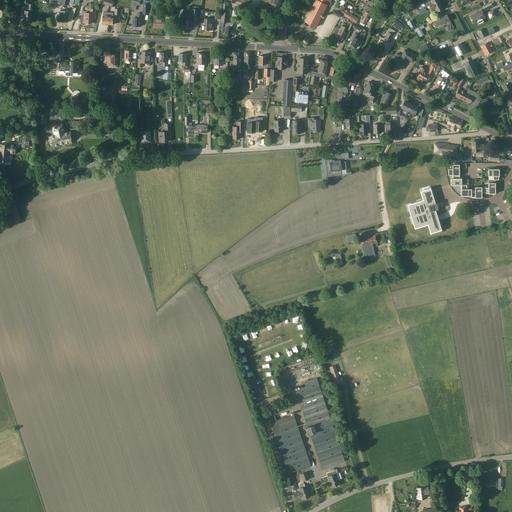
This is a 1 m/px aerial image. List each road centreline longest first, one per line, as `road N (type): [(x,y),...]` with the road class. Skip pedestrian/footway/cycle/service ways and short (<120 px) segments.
road 1 (residential): [(0,201),(14,185),(129,156),(495,133)]
road 2 (secondary): [(281,48),(0,33)]
road 3 (secondary): [(495,133),(336,54),(281,48)]
road 4 (unclassified): [(312,511),(377,484),(511,458)]
road 5 (residential): [(509,140),(488,67),(451,0)]
